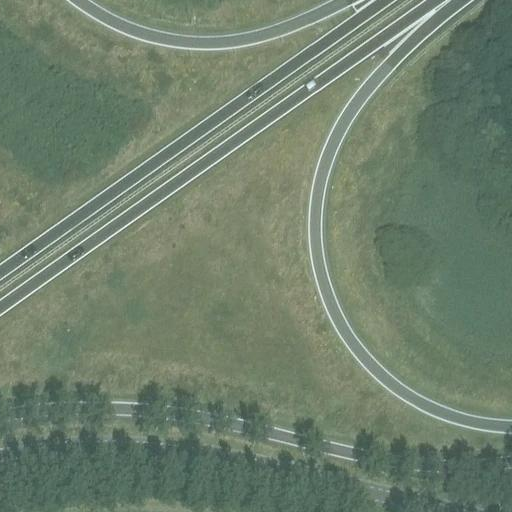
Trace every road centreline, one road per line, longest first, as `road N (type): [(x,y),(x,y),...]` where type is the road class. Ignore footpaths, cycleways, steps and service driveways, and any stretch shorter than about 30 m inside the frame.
road 1 (trunk): [(511,427),(456,420),(369,368),(323,292),(312,239),(330,137),(441,0)]
road 2 (trunk): [(0,307),(436,0)]
road 3 (trunk): [(0,414),(133,408),(407,465),(511,461)]
road 4 (trunk): [(386,0),(0,274)]
road 5 (unclassified): [(0,456),(101,447),(207,456),(442,511)]
road 6 (trunk): [(352,0),(273,33),(217,44),(172,43),(118,27),(72,0)]
